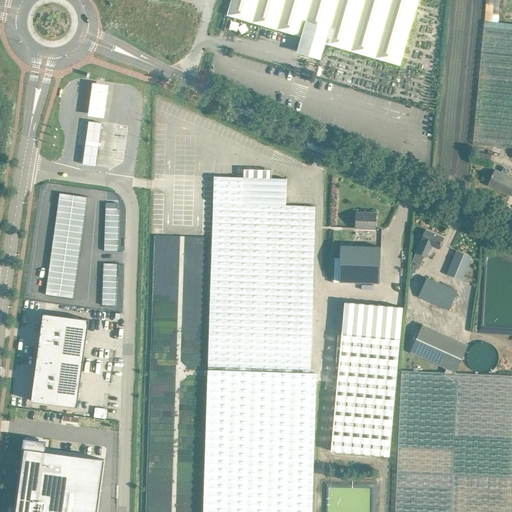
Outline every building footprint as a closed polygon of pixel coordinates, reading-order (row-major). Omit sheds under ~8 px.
[(325,44),(400,66),(418,0),(231,0),(227,15),(301,37),(299,45),(323,52),(325,44)] [(486,0),(484,21),(473,145),(511,148),(511,23),(498,22),(500,0),(486,0)] [(92,84),(88,116),(104,118),(108,86),(92,84)] [(88,121),(82,164),(96,166),(102,123),(88,121)] [(491,176),(492,176),(488,185),(511,195),(511,177),(507,175),(510,170),(503,167),(501,173),(495,170),(493,175),(492,174),(491,176)] [(310,373),(316,205),(286,204),(286,179),(214,177),(208,370),(203,511),(312,511),(314,454),(316,373),(310,373)] [(356,213),(356,228),(376,229),(376,213),(356,213)] [(439,249),(444,238),(426,230),(421,241),(416,253),(427,258),(432,246),(439,249)] [(339,247),(337,283),(377,285),(377,284),(379,249),(339,247)] [(471,258),(456,251),(446,273),(462,280),(471,258)] [(427,278),(418,297),(449,311),(457,292),(427,278)] [(345,302),(332,450),(390,455),(403,307),(345,302)] [(89,320),(44,314),(41,332),(41,335),(86,341),(87,338),(89,320)] [(421,325),(409,352),(455,372),(467,345),(421,325)] [(84,360),(86,341),(41,335),(38,354),(38,357),(83,363),(84,360)] [(81,382),(83,363),(38,357),(35,376),(35,379),(80,385),(81,382)] [(510,511),(511,484),(511,376),(403,371),(396,511),(510,511)] [(77,407),(80,385),(35,379),(32,401),(77,407)] [(27,439),(16,511),(98,511),(106,459),(47,451),(48,442),(27,439)]
